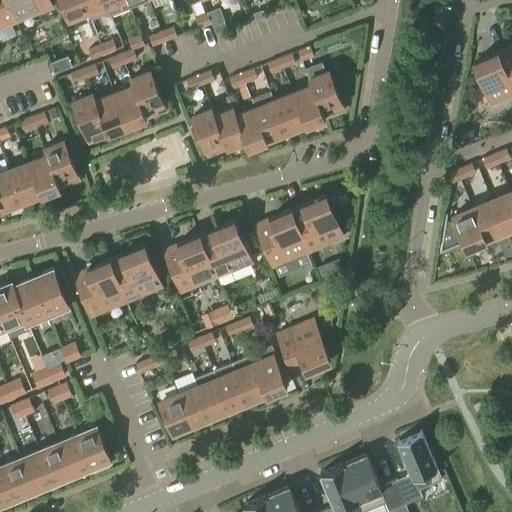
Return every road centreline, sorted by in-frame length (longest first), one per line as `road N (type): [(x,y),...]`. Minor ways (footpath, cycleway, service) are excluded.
road 1 (residential): [(0,254),(359,152),(385,4)]
road 2 (residential): [(197,484),(380,408),(399,392),(424,336)]
road 3 (residential): [(163,73),(210,56),(232,58),(385,4)]
road 4 (residential): [(424,336),(406,293),(427,163)]
road 5 (residential): [(427,163),(460,5)]
